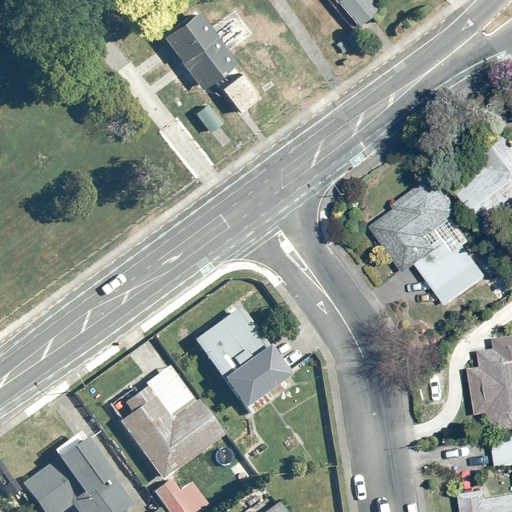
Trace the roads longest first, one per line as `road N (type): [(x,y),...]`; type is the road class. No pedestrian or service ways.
road 1 (residential): [(389,511),(366,366),(256,196)]
road 2 (tertiary): [(0,383),(256,196)]
road 3 (tertiary): [(256,196),(449,56)]
